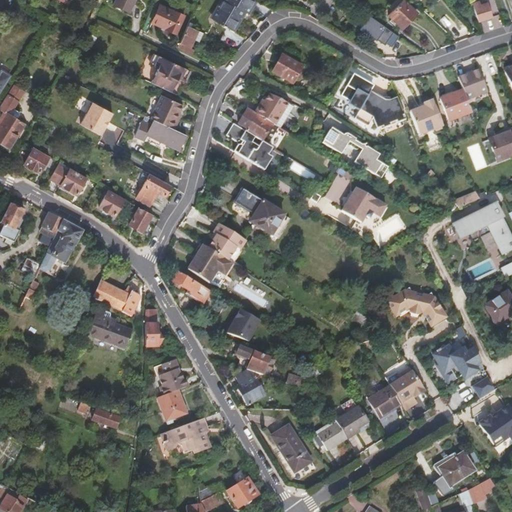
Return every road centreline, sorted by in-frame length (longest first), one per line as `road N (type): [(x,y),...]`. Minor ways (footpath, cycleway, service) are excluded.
road 1 (residential): [(143,267),(188,194),(214,95),(275,24),(303,23),(390,69),(511,34)]
road 2 (residential): [(143,267),(294,511)]
road 3 (residential): [(438,418),(299,511)]
road 4 (residential): [(35,194),(92,225),(143,267)]
